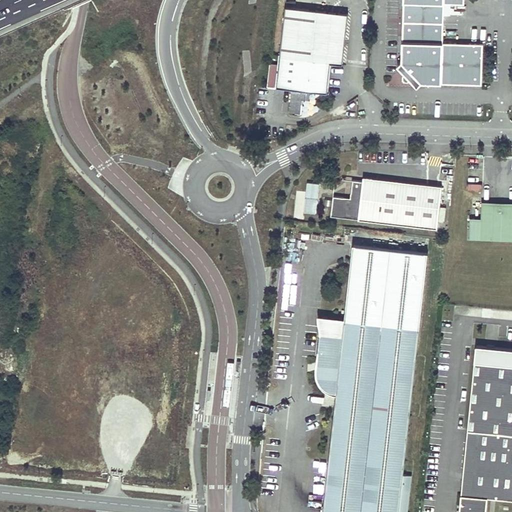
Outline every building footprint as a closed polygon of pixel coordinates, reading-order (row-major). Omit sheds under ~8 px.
[(511,0),(403,0),(402,63),(397,67),(402,70),(404,68),(409,73),(406,75),(403,78),(402,83),(407,83),(411,79),(413,77),(417,82),(415,84),(417,88),(423,84),(481,86),(483,45),(442,43),(443,6),(465,6),(464,0),(511,0)] [(346,12),(283,6),(275,86),(291,88),(307,90),(326,91),(329,62),(341,63),(346,12)] [(307,90),(291,88),(289,112),(301,112),(303,98),(307,98),(307,90)] [(440,183),(361,175),(360,179),(350,178),(349,197),(331,195),(329,215),(436,226),(440,183)] [(305,212),(317,212),(318,181),(306,181),(305,212)] [(511,204),(481,204),(481,220),(481,222),(469,221),(469,240),(511,240),(511,204)] [(342,337),(322,511),(405,511),(410,473),(403,473),(428,250),(353,242),(345,316),(342,337)] [(345,316),(321,314),(320,334),(342,337),(345,316)] [(511,511),(511,364),(475,361),(468,430),(473,430),(478,436),(472,490),(466,494),(463,494),(461,511),(511,511)] [(473,430),(468,430),(463,494),(466,494),(472,490),(478,436),(473,430)]
